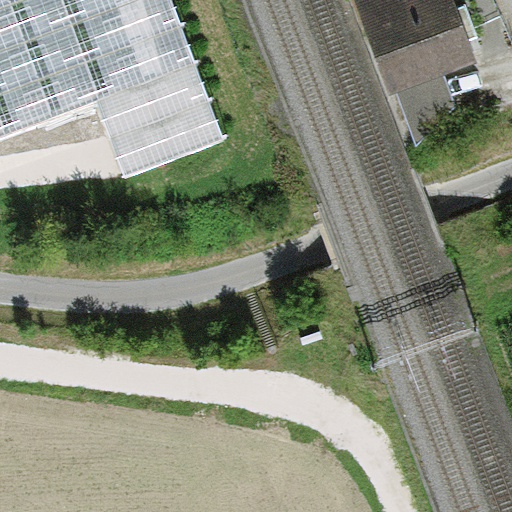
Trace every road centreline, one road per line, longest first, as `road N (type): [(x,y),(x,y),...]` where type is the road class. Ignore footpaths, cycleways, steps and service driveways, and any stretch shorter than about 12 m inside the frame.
road 1 (track): [(511,174),(198,281),(91,292),(0,287)]
road 2 (track): [(0,362),(272,394),(332,415),(377,457),(400,511)]
